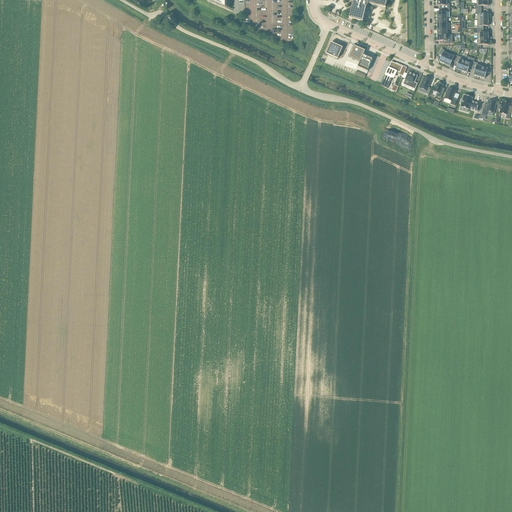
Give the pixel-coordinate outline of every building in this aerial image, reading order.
[(208,0),(229,9),(228,0),(208,0)] [(475,9),(481,9),(481,6),(488,6),(488,0),(477,0),(477,6),(475,6),(475,9)] [(477,29),(483,29),(483,26),(488,26),(488,20),(477,20),(477,29)] [(449,44),(449,35),(437,35),(437,41),(443,41),(443,44),(449,44)] [(331,43),(326,54),(337,59),(342,48),(331,43)] [(354,45),(348,57),(360,62),(358,67),(368,71),(370,67),(373,59),(364,55),(366,51),(360,48),(357,47),(354,45)] [(441,49),(439,55),(442,56),(439,62),(444,64),(449,55),(444,53),(445,50),(441,49)] [(449,55),(444,64),(450,66),(452,61),(455,62),(458,56),(455,55),(454,57),(449,55)] [(458,56),(455,62),(458,63),(456,69),(462,71),(466,59),(458,56)] [(466,59),(462,71),(467,73),(469,67),(472,68),(474,62),(471,61),(466,59)] [(391,62),(381,85),(387,88),(392,77),(393,78),(395,73),(396,71),(400,73),(399,74),(403,76),(406,69),(402,67),(396,64),(391,62)] [(474,62),(472,68),(475,69),(473,75),(479,77),(483,65),(477,63),(474,62)] [(483,65),(479,77),(485,78),(486,72),(490,73),(491,67),(483,65)] [(408,72),(405,80),(409,82),(407,86),(415,89),(417,84),(414,82),(417,76),(408,72)] [(424,77),(419,88),(426,91),(425,94),(428,95),(431,89),(429,88),(432,80),(424,77)] [(443,85),(437,83),(437,84),(436,84),(434,87),(435,87),(433,92),(437,93),(436,96),(440,98),(444,89),(442,88),(443,85)] [(448,87),(444,99),(445,99),(451,102),(450,104),(455,106),(458,99),(457,99),(454,98),(455,93),(456,91),(448,87)] [(464,95),(460,107),(469,110),(470,109),(477,111),(479,103),(472,101),(473,98),(464,95)] [(494,113),(496,102),(488,101),(487,105),(484,104),(482,115),(487,116),(488,112),(494,113)] [(498,104),(497,110),(500,110),(500,114),(507,115),(506,118),(509,119),(511,114),(511,113),(508,112),(509,106),(509,104),(502,102),(501,105),(498,104)]
